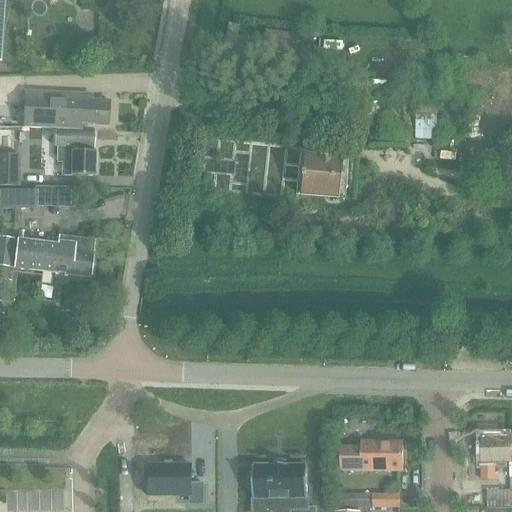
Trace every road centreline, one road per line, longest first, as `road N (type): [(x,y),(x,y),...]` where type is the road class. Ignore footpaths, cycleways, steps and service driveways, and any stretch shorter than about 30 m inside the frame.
road 1 (track): [(511,278),(136,266)]
road 2 (unclassified): [(127,318),(180,0)]
road 3 (residential): [(436,381),(123,371)]
road 4 (residential): [(439,511),(436,381)]
road 5 (residential): [(0,368),(123,371)]
